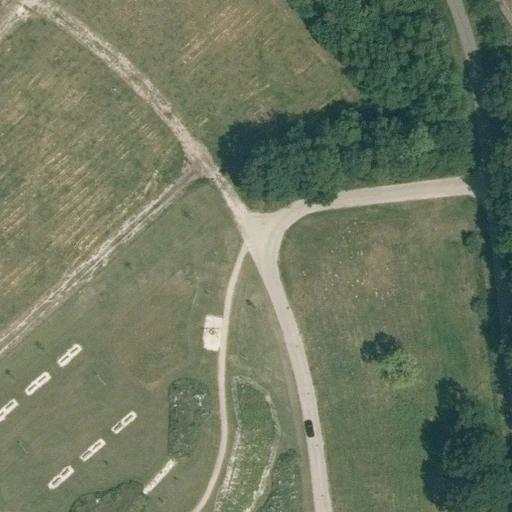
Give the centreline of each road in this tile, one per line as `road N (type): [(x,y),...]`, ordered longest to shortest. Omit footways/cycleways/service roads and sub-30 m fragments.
road 1 (residential): [(256,232),(296,348),(324,511)]
road 2 (residential): [(0,346),(204,161)]
road 3 (residential): [(256,232),(303,204),(488,179)]
road 4 (residential): [(34,0),(129,73),(204,161)]
road 5 (unclassified): [(488,179),(511,379)]
road 6 (unclassified): [(452,0),(474,77),(488,179)]
